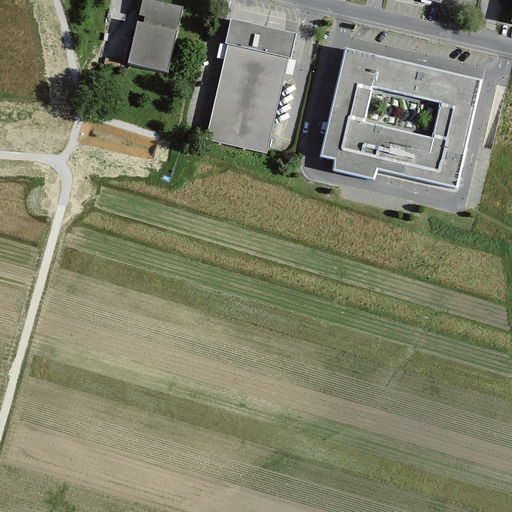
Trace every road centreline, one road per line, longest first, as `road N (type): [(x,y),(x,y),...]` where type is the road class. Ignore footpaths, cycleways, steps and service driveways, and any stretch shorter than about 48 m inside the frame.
road 1 (track): [(0,154),(49,159),(65,171),(0,427)]
road 2 (unclassified): [(511,48),(300,0)]
